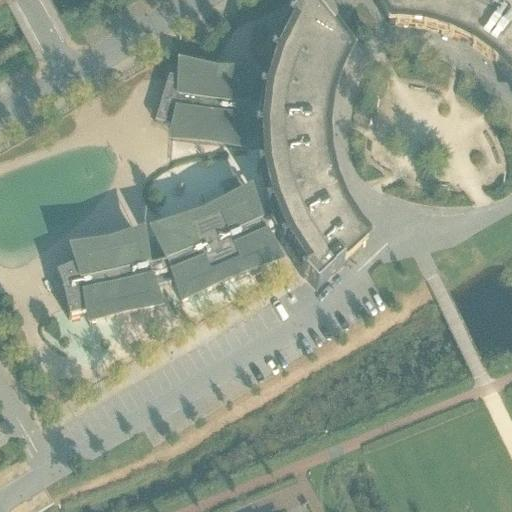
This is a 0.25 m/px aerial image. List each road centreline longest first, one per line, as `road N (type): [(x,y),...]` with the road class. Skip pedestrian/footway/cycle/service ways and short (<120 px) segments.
road 1 (residential): [(47,473),(360,289)]
road 2 (residential): [(68,76),(198,0)]
